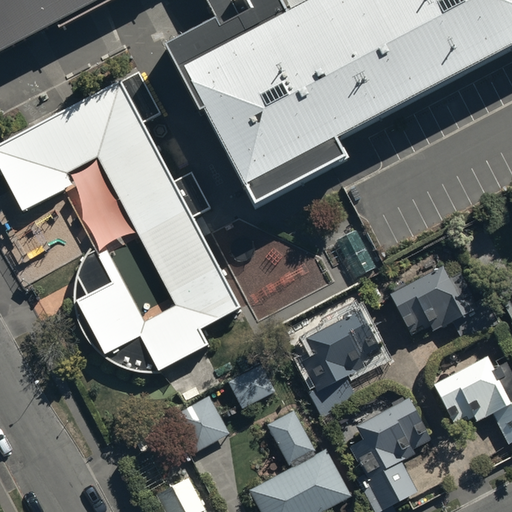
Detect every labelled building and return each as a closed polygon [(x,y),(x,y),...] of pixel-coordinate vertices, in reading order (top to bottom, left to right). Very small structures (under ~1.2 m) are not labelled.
[(343,163),(334,147),(511,51),(511,0),(299,0),(286,7),(281,0),(241,0),(251,18),(241,23),(239,18),(229,0),(0,0),(0,60),(58,29),(62,36),(129,0),(203,0),(217,25),(165,52),(200,118),(204,116),(255,210),(343,163)] [(0,142),(0,173),(19,210),(69,184),(64,173),(95,158),(174,305),(167,308),(162,302),(140,314),(105,250),(80,261),(79,263),(77,269),(75,275),(73,282),(72,289),(72,295),(72,302),(73,308),(74,315),(76,321),(79,327),(82,333),(85,339),(89,344),(94,349),(99,353),(104,357),(110,361),(115,364),(121,367),(128,369),(134,370),(141,371),(147,371),(154,371),(161,370),(167,369),(173,367),(180,365),(185,362),(191,358),(196,354),(201,350),(206,345),(210,340),(213,334),(216,328),(219,322),(221,316),(238,307),(191,218),(209,208),(191,172),(173,182),(142,121),(159,112),(137,70),(0,142)] [(439,266),(386,294),(412,341),(451,321),(462,343),(497,325),(485,303),(473,309),(466,294),(456,299),(439,266)] [(511,291),(511,302),(503,307),(511,322),(507,324),(511,333),(511,285),(510,287),(511,291)] [(357,310),(304,337),(313,355),(301,362),(315,389),(308,393),(320,416),(355,398),(344,376),(364,367),(361,362),(378,353),(357,310)] [(484,356),(430,385),(455,432),(490,413),(506,444),(511,441),(511,379),(503,361),(490,368),(484,356)] [(262,366),(229,382),(241,407),(275,392),(262,366)] [(228,433),(207,396),(131,437),(140,454),(180,432),(192,453),(228,433)] [(353,425),(361,438),(362,439),(348,447),(355,460),(358,459),(364,470),(354,476),(372,511),(377,511),(416,492),(400,460),(413,453),(410,448),(427,439),(406,398),(401,400),(399,396),(388,402),(390,405),(353,425)] [(292,411),(265,424),(289,467),(248,489),(259,511),(319,511),(349,497),(324,448),(314,454),(292,411)] [(155,494),(163,511),(204,511),(186,477),(155,494)]
